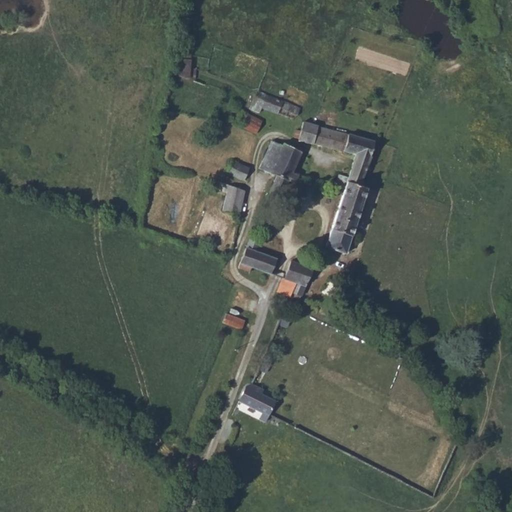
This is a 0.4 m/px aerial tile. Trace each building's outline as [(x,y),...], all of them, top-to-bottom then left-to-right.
[(162,109),(185,117),(197,82),(174,75),(173,75),(162,109)] [(282,107),(297,116),(300,109),(281,99),(266,93),(263,100),(255,96),(252,103),(249,107),(250,108),(260,113),(263,108),(278,113),(282,107)] [(244,121),(248,113),(240,109),(235,117),(244,121)] [(241,124),(258,134),(263,121),(248,113),(244,121),(241,124)] [(338,173),(334,185),(344,189),(364,195),(367,188),(363,185),(365,182),(362,179),(371,154),(369,153),(373,141),(304,121),(298,139),(355,153),(347,176),(338,173)] [(292,172),(301,152),(284,142),(282,145),(272,140),(260,168),(277,175),(268,195),(280,200),(289,180),(292,172)] [(250,168),(248,167),(232,160),(228,170),(226,172),(243,180),(250,168)] [(296,183),(300,174),(292,172),(289,180),(296,183)] [(222,209),(239,213),(244,191),(228,184),(222,209)] [(344,189),(325,245),(345,252),(364,195),(344,189)] [(275,213),(280,200),(268,195),(262,208),(275,213)] [(259,241),(249,237),(237,266),(249,272),(251,266),(270,273),(276,257),(256,250),(259,241)] [(291,259),(277,291),(298,300),(312,269),(291,259)] [(231,304),(248,310),(254,295),(237,289),(231,304)] [(222,322),(241,329),(245,319),(226,313),(222,322)] [(260,387),(251,382),(249,386),(246,385),(238,398),(267,413),(274,399),(258,392),(260,387)]
